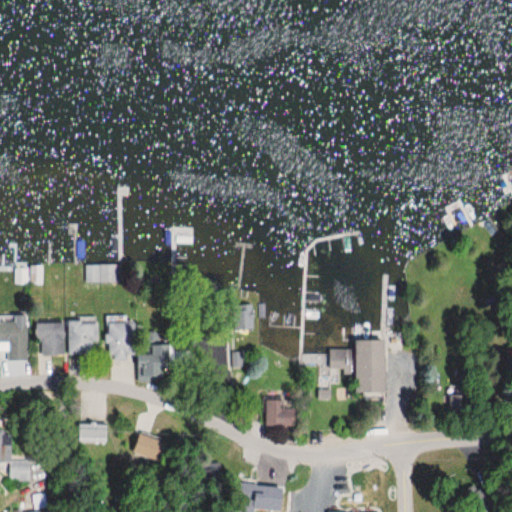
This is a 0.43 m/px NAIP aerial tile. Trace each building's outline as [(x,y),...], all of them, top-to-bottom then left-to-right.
[(84,283),(116,283),(116,266),(84,266),(84,283)] [(232,329),(251,329),(251,306),(232,306),(232,329)] [(24,317),(4,318),(4,320),(0,319),(0,349),(6,350),(6,362),(25,361),(24,317)] [(105,318),(105,360),(131,361),(131,318),(105,318)] [(67,355),(95,355),(95,322),(67,322),(67,355)] [(62,323),(35,323),(35,356),(62,356),(62,323)] [(352,393),(382,393),(382,341),(352,341),(352,393)] [(163,345),(147,345),(147,356),(135,356),(135,383),(163,383),(163,345)] [(328,368),(349,368),(349,350),(328,350),(328,368)] [(279,398),(262,398),(262,426),(292,426),(292,409),(279,409),(279,398)] [(104,442),(104,425),(76,425),(76,442),(104,442)] [(27,461),(8,461),(8,435),(0,435),(0,463),(7,463),(8,482),(27,481),(27,461)] [(132,459),(160,459),(160,438),(132,438),(132,459)] [(252,511),(252,484),(233,484),(233,511),(252,511)] [(469,511),(492,511),(478,484),(460,493),(469,511)]
